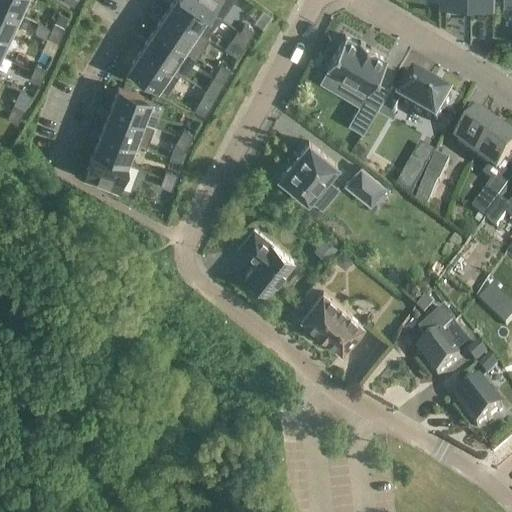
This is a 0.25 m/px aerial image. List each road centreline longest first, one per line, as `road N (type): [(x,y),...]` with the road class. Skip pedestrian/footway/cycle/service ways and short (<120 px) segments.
road 1 (residential): [(511,505),(486,481),(306,372),(197,283),(182,264),(181,245)]
road 2 (residential): [(181,245),(315,0)]
road 3 (residential): [(53,172),(100,50),(132,0)]
road 4 (residential): [(511,97),(358,0)]
road 5 (residential): [(53,172),(181,245)]
